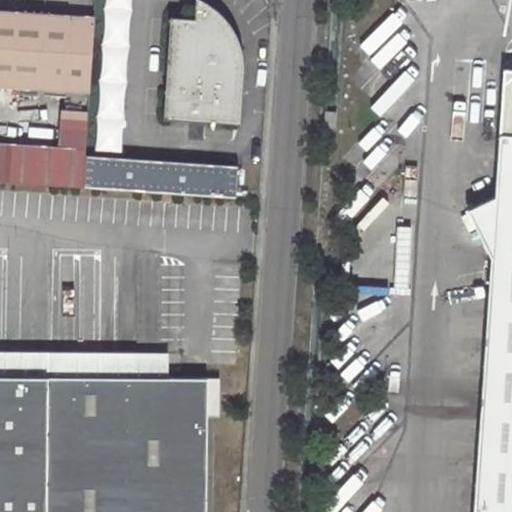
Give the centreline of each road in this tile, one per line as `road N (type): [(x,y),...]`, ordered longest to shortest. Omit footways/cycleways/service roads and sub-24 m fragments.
road 1 (unclassified): [(298,0),(274,511)]
road 2 (unknown): [(0,221),(284,238)]
